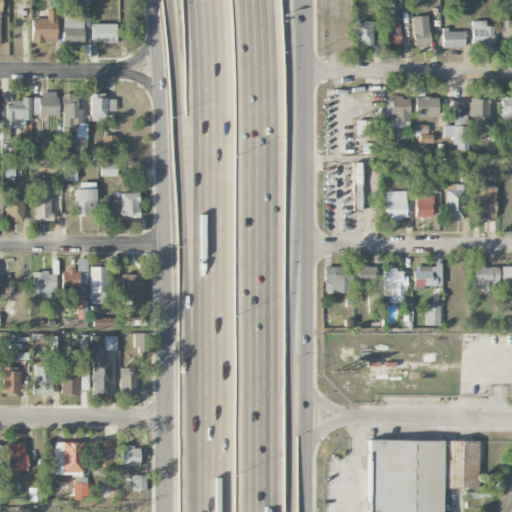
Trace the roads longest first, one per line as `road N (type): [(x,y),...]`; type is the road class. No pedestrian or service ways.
road 1 (motorway): [(204,0),(212,511)]
road 2 (motorway): [(258,511),(253,0)]
road 3 (motorway): [(173,0),(213,334)]
road 4 (secondary): [(158,0),(168,330)]
road 5 (secondary): [(306,511),(304,190)]
road 6 (residential): [(511,71),(304,71)]
road 7 (residential): [(511,246),(307,246)]
road 8 (secondary): [(168,330),(163,511)]
road 9 (residential): [(168,245),(0,245)]
road 10 (motorway): [(289,356),(304,190)]
road 11 (residential): [(165,418),(0,418)]
road 12 (residential): [(511,418),(347,417)]
road 13 (motorway): [(288,511),(289,356)]
